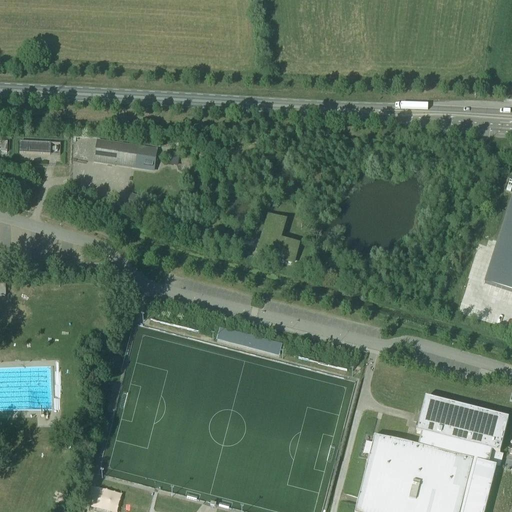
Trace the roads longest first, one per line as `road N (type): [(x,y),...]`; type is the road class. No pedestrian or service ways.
road 1 (unclassified): [(0,215),(96,245),(148,286),(511,372)]
road 2 (primary): [(326,109),(0,90)]
road 3 (primary): [(326,109),(511,129)]
road 4 (primary): [(511,113),(326,109)]
